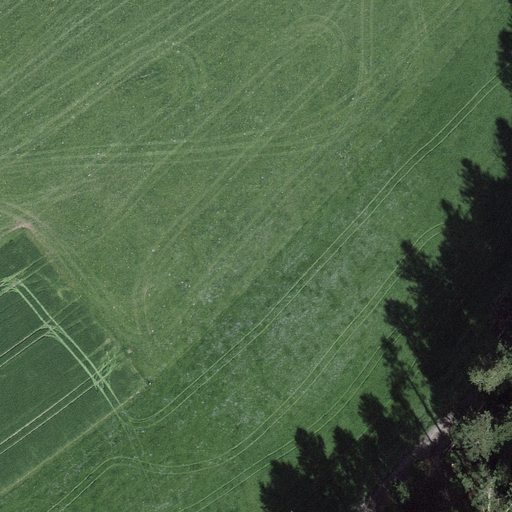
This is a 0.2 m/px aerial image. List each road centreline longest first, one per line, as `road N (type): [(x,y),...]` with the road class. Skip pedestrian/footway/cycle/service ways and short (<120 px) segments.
road 1 (track): [(511,351),(422,467),(368,511)]
road 2 (track): [(123,346),(0,234)]
